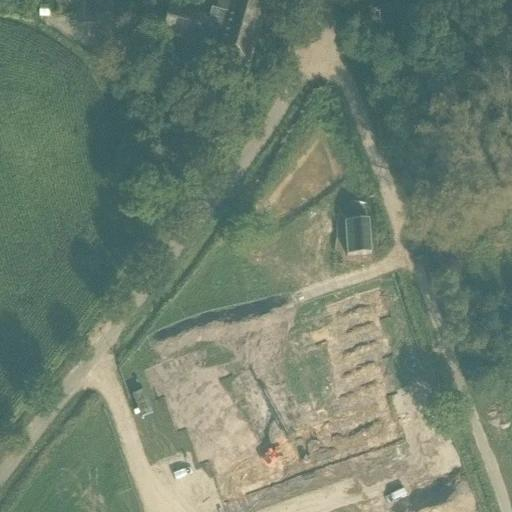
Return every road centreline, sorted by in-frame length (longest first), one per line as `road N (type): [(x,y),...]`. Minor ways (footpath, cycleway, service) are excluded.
road 1 (unclassified): [(0,479),(282,114),(311,58)]
road 2 (unclassified): [(501,511),(343,80),(311,58)]
